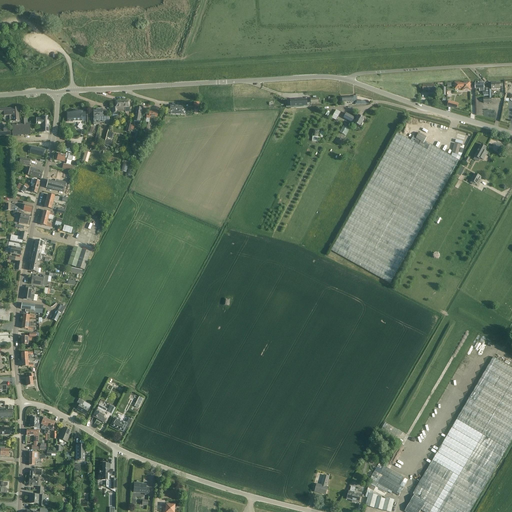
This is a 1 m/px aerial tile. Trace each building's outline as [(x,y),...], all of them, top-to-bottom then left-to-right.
[(457,87),(459,87),(462,87),(462,91),(470,90),(470,85),(471,85),(471,82),(456,83),(457,87)] [(118,117),(118,113),(118,112),(124,112),(124,107),(129,107),(129,101),(115,101),(115,108),(111,108),(111,117),(118,117)] [(182,107),(182,106),(170,105),(170,109),(168,109),(167,114),(181,115),(182,110),(183,110),(184,109),(184,108),(183,107),(182,107)] [(142,108),(136,107),(134,121),(140,122),(142,108)] [(4,116),(9,116),(10,122),(15,122),(16,122),(16,121),(19,121),(18,108),(0,109),(0,114),(3,114),(4,116)] [(67,122),(85,121),(85,109),(71,110),(71,112),(67,112),(67,122)] [(98,120),(99,123),(105,122),(109,122),(109,116),(105,116),(105,110),(102,110),(102,109),(98,109),(98,120)] [(341,113),(336,110),(332,118),(336,121),(341,113)] [(146,123),(143,130),(148,132),(149,128),(150,127),(150,124),(149,124),(150,120),(150,117),(157,118),(158,112),(150,111),(149,115),(147,115),(146,119),(145,122),(146,123)] [(361,126),(363,123),(362,123),(364,119),(359,116),(356,121),(354,119),(354,118),(346,113),(343,118),(352,123),(352,122),(355,123),(354,123),(360,127),(360,126),(361,126)] [(38,133),(41,133),(49,133),(49,117),(42,117),(42,118),(36,118),(36,125),(38,125),(38,133)] [(30,135),(30,133),(30,124),(28,124),(27,118),(23,118),(24,124),(12,125),(12,136),(30,135)] [(343,126),(340,132),(345,135),(349,129),(343,126)] [(395,137),(330,250),(390,284),(438,198),(449,178),(456,165),(459,160),(451,156),(425,141),(427,137),(419,133),(413,142),(397,133),(395,137)] [(452,153),(451,156),(459,160),(462,154),(463,149),(460,148),(460,145),(455,143),(452,153)] [(481,145),(475,156),(483,161),(487,153),(484,151),(486,147),(481,145)] [(32,147),(30,153),(42,156),(44,150),(38,148),(32,147)] [(58,154),(56,160),(64,162),(65,158),(67,159),(67,160),(72,161),(73,157),(70,156),(70,154),(66,154),(66,155),(62,154),(62,155),(58,154)] [(455,175),(459,178),(465,168),(460,165),(455,175)] [(41,179),(43,172),(30,168),(28,175),(41,179)] [(476,184),(481,177),(475,174),(471,181),(476,184)] [(31,192),(32,192),(37,194),(40,182),(32,179),(30,184),(32,184),(31,187),(32,187),(31,192)] [(48,180),(46,188),(63,192),(66,182),(56,180),(55,182),(48,180)] [(21,185),(18,191),(23,194),(26,189),(28,189),(29,185),(25,184),(24,187),(21,185)] [(48,195),(46,201),(53,203),(53,200),(57,201),(58,198),(48,195)] [(44,207),(49,209),(55,210),(57,204),(53,203),(46,201),(44,207)] [(6,211),(13,211),(13,210),(20,212),(24,213),(25,211),(31,213),(32,206),(25,205),(24,205),(23,205),(23,207),(22,207),(21,208),(17,207),(18,206),(13,204),(6,204),(6,211)] [(43,211),(42,218),(48,219),(49,216),(54,217),(54,214),(49,213),(50,213),(43,211)] [(19,223),(23,224),(27,225),(30,216),(20,213),(19,218),(20,218),(19,223)] [(40,225),(45,226),(46,226),(51,227),(52,224),(47,223),(48,219),(42,218),(40,225)] [(10,241),(17,242),(22,243),(23,241),(25,241),(27,233),(21,232),(20,237),(17,236),(17,237),(11,235),(10,241)] [(67,236),(61,258),(69,260),(67,265),(84,270),(94,241),(79,237),(79,239),(67,236)] [(35,240),(33,252),(44,255),(45,246),(42,245),(43,242),(35,240)] [(10,253),(15,254),(20,255),(21,249),(18,248),(19,245),(9,243),(8,249),(11,249),(10,253)] [(33,252),(31,259),(39,260),(40,256),(43,256),(44,255),(33,252)] [(12,270),(16,270),(21,271),(22,262),(17,261),(17,264),(13,264),(12,270)] [(31,284),(36,285),(42,286),(42,285),(47,286),(48,276),(43,275),(43,278),(32,277),(31,284)] [(23,299),(28,300),(29,300),(33,300),(37,301),(37,295),(30,294),(31,289),(31,287),(26,286),(26,289),(25,288),(23,299)] [(21,309),(25,310),(25,312),(42,314),(43,307),(22,304),(21,309)] [(56,311),(52,320),(56,322),(60,314),(60,313),(57,312),(56,311)] [(28,323),(22,322),(21,329),(28,329),(28,330),(35,331),(35,328),(28,327),(28,323)] [(21,345),(26,345),(27,345),(27,340),(33,340),(33,338),(36,338),(36,333),(29,333),(29,337),(21,337),(21,345)] [(21,353),(22,360),(28,360),(31,359),(31,355),(33,355),(32,352),(27,352),(27,353),(21,353)] [(424,511),(469,511),(511,440),(511,368),(493,358),(413,494),(414,495),(405,511),(419,511),(421,510),(424,511)] [(79,405),(77,409),(85,415),(88,410),(89,410),(88,409),(91,406),(84,402),(82,406),(80,404),(79,405)] [(97,408),(93,416),(105,423),(110,415),(105,413),(107,410),(99,406),(98,409),(97,408)] [(0,418),(13,418),(12,410),(4,410),(4,408),(0,408),(0,418)] [(30,428),(35,428),(36,428),(36,426),(40,426),(39,419),(37,419),(37,418),(31,418),(31,424),(30,424),(30,428)] [(41,425),(42,425),(41,429),(43,430),(45,430),(47,427),(49,420),(43,418),(41,425)] [(115,418),(111,425),(123,431),(125,426),(129,428),(132,421),(129,419),(126,424),(115,418)] [(55,423),(49,420),(47,427),(52,429),(55,423)] [(398,440),(403,433),(386,422),(381,430),(398,440)] [(0,435),(1,435),(5,435),(10,435),(9,428),(1,429),(1,427),(0,426),(0,435)] [(59,439),(66,442),(71,431),(63,428),(59,439)] [(36,431),(32,430),(27,430),(26,436),(35,436),(35,438),(38,438),(39,431),(36,431)] [(84,461),(84,445),(80,444),(80,445),(76,445),(76,446),(76,461),(84,461)] [(99,470),(99,474),(99,475),(102,475),(102,480),(106,480),(106,481),(111,481),(111,476),(112,476),(112,470),(109,470),(109,464),(107,464),(106,464),(105,463),(104,462),(103,463),(103,470),(99,470)] [(368,494),(367,498),(369,498),(367,507),(386,511),(392,511),(395,501),(388,500),(388,501),(379,499),(379,498),(378,498),(379,495),(386,498),(390,491),(400,497),(409,481),(380,464),(371,480),(374,482),(369,489),(368,494)] [(29,486),(34,486),(37,486),(38,478),(35,478),(35,475),(41,475),(41,470),(30,469),(29,486)] [(317,485),(316,487),(315,492),(325,495),(327,488),(326,488),(329,478),(323,476),(321,486),(317,485)] [(134,483),(134,488),(133,493),(145,494),(145,495),(148,495),(149,488),(146,488),(146,485),(139,484),(134,483)] [(348,494),(347,499),(356,501),(356,502),(359,503),(360,498),(361,496),(354,494),(355,488),(351,486),(349,493),(349,492),(348,494)] [(39,495),(35,495),(31,495),(30,504),(38,504),(39,495)]
